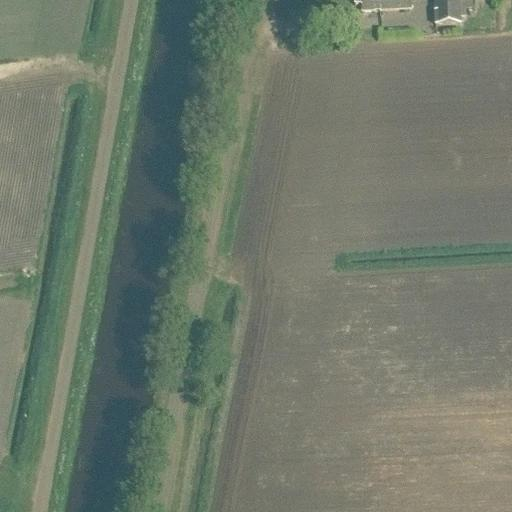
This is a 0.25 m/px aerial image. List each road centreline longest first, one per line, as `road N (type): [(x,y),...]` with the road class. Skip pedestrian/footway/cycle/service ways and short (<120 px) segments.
road 1 (unclassified): [(157,511),(250,0)]
road 2 (unclassified): [(39,511),(131,0)]
